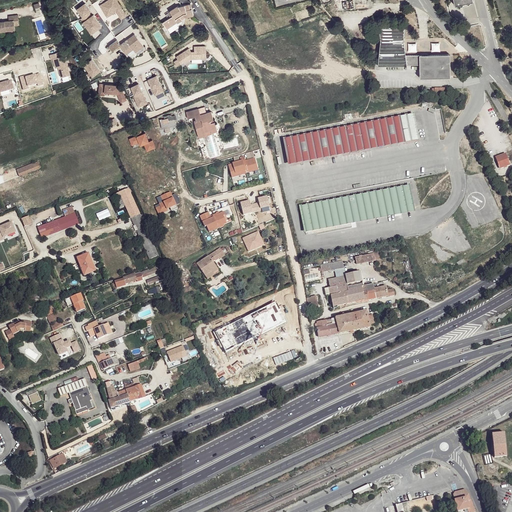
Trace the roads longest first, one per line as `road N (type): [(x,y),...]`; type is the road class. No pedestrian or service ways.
road 1 (secondary): [(10,500),(316,368),(511,268)]
road 2 (motorway): [(128,511),(342,404),(511,342)]
road 3 (motorway): [(511,293),(147,484)]
road 4 (motorway): [(511,329),(367,377),(147,484)]
road 5 (motorway): [(185,511),(511,349)]
road 6 (tertiary): [(449,438),(294,511)]
road 7 (unknown): [(375,73),(474,85),(511,133)]
road 8 (residential): [(0,385),(32,426),(42,466),(38,475),(0,470)]
